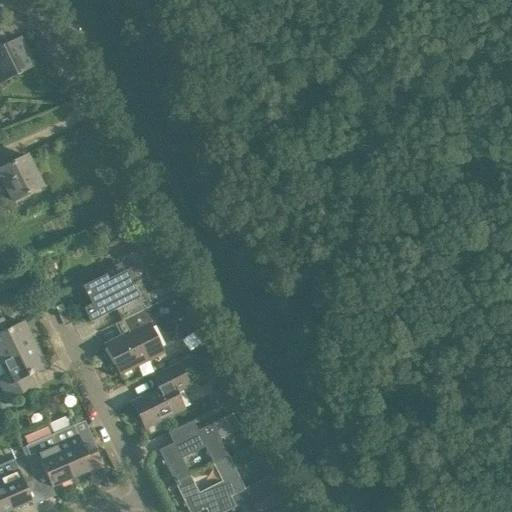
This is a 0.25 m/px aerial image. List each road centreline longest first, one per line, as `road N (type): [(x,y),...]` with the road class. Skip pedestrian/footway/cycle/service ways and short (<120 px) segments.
road 1 (residential): [(143,492),(66,328)]
road 2 (residential): [(65,123),(75,113),(75,89),(33,0)]
